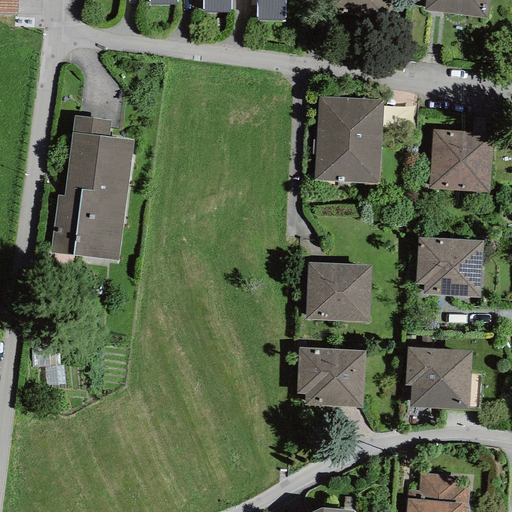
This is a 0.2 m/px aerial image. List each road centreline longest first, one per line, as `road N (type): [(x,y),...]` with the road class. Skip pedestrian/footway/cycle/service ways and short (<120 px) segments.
road 1 (residential): [(61,35),(511,90)]
road 2 (residential): [(0,420),(61,35)]
road 3 (residential): [(229,498),(323,454),(411,437),(511,436)]
